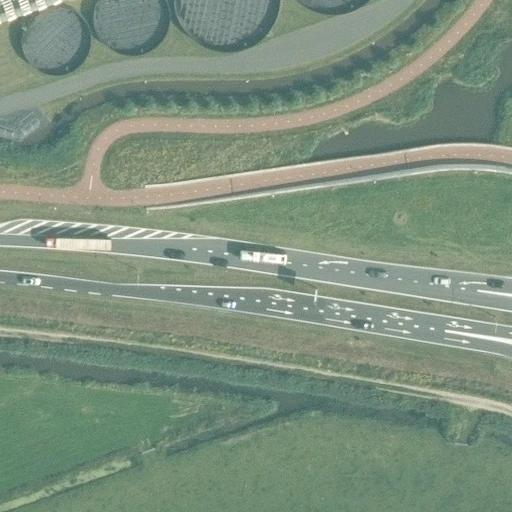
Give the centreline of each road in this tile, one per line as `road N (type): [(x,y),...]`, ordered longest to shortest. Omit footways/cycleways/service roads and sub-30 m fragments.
road 1 (track): [(0,332),(288,370),(511,413)]
road 2 (primary): [(511,295),(174,247),(0,236)]
road 3 (primary): [(0,274),(488,337)]
